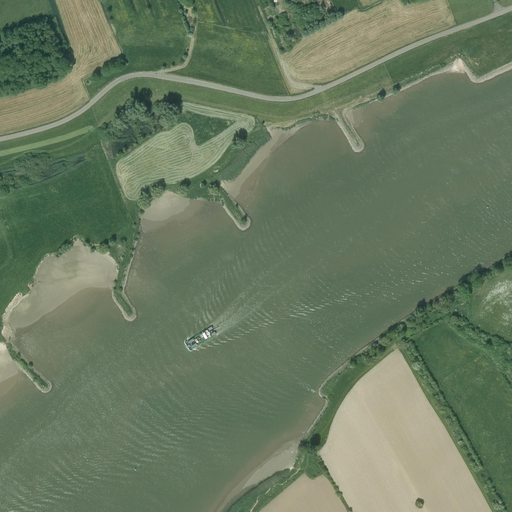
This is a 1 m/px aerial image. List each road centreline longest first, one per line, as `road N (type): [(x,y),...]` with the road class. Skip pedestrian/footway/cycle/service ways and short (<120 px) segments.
road 1 (unclassified): [(0,138),(63,121),(134,75),(298,99),(511,7)]
road 2 (track): [(252,0),(287,80),(331,85)]
